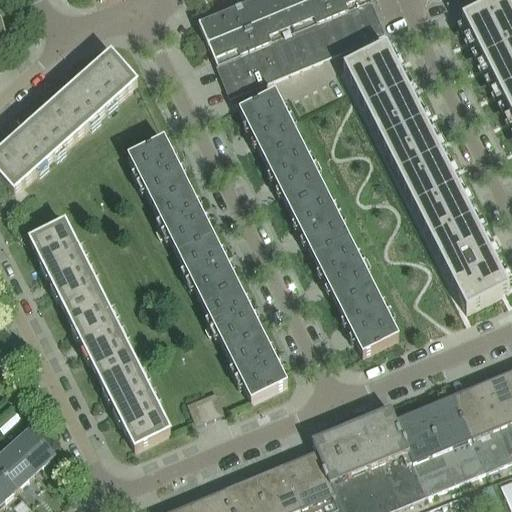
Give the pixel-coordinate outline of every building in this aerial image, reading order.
[(239,74),(243,83),(248,95),(379,42),(375,32),(380,31),(371,9),(367,0),(258,0),(198,25),(200,29),(198,30),(210,58),(210,57),(217,72),(218,72),(236,65),(239,74)] [(456,0),(459,8),(478,1),(479,0),(456,0)] [(466,23),(462,26),(511,125),(511,17),(507,8),(505,4),(466,23)] [(386,53),(343,75),(466,318),(502,300),(506,298),(507,298),(509,296),(508,293),(503,283),(501,280),(496,270),(494,267),(489,256),(488,253),(482,243),(386,53)] [(49,113),(76,144),(137,89),(111,59),(79,87),(78,85),(69,93),(71,94),(49,113)] [(239,74),(236,65),(218,72),(222,81),(239,74)] [(239,74),(222,81),(226,90),(243,83),(239,74)] [(248,95),(243,83),(226,90),(231,102),(248,95)] [(275,99),(240,116),(239,117),(264,166),(300,148),(275,99)] [(76,144),(49,113),(27,133),(26,131),(18,139),(19,140),(0,156),(0,182),(14,198),(76,144)] [(128,164),(152,213),(189,195),(165,146),(128,164)] [(300,148),(264,166),(288,215),(324,197),(314,176),(321,172),(317,165),(310,168),(300,148)] [(167,241),(177,262),(214,243),(189,195),(152,213),(163,234),(156,237),(160,245),(167,241)] [(324,197),(288,215),(313,264),(349,246),(324,197)] [(54,293),(67,319),(102,301),(66,228),(30,246),(49,283),(46,284),(51,294),(54,293)] [(177,262),(202,311),(238,292),(214,243),(177,262)] [(338,313),(374,294),(363,273),(370,270),(366,263),(359,266),(349,246),(313,264),(338,313)] [(215,338),(226,359),(263,341),(238,292),(202,311),(212,330),(205,334),(208,341),(215,338)] [(398,343),(374,294),(338,313),(362,361),(398,343)] [(116,330),(102,301),(67,319),(80,345),(77,346),(82,356),(85,355),(98,381),(133,363),(120,337),(127,333),(123,326),(116,330)] [(263,341),(226,359),(251,408),(288,390),(263,341)] [(133,363),(98,381),(111,407),(109,409),(114,419),(116,418),(135,455),(171,437),(133,363)] [(511,378),(425,414),(396,426),(392,415),(377,421),(313,447),(317,459),(188,511),(403,511),(511,467),(511,460),(511,459),(511,378)] [(215,422),(224,418),(216,397),(207,401),(215,422)] [(215,422),(207,401),(197,405),(205,426),(215,422)] [(197,405),(187,409),(196,430),(205,426),(197,405)] [(14,414),(0,426),(0,433),(3,438),(21,422),(14,414)] [(12,451),(36,478),(54,462),(30,435),(12,451)] [(0,462),(0,475),(17,495),(36,478),(12,451),(0,462)] [(0,509),(17,495),(0,475),(0,509)] [(511,511),(511,486),(501,491),(509,511),(511,511)] [(500,511),(499,509),(492,488),(448,506),(450,511),(500,511)]
